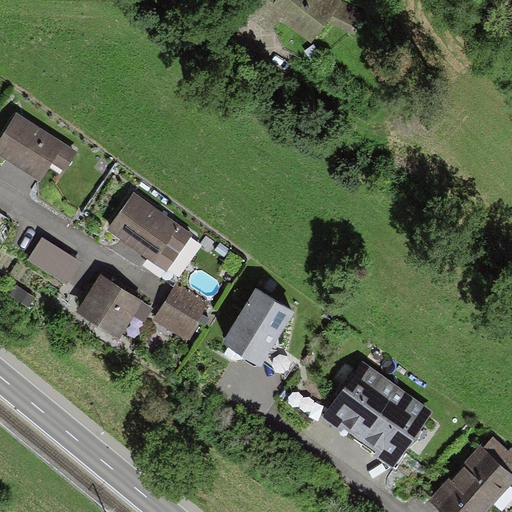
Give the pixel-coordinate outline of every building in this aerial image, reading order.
[(332,3),(353,19),(365,3),(361,0),(256,0),(278,16),(274,22),(313,51),(327,33),(316,24),(332,3)] [(11,116),(0,132),(0,156),(43,182),(53,165),(65,172),(75,156),(11,116)] [(135,192),(112,225),(155,255),(150,263),(163,273),(192,232),(135,192)] [(76,262),(43,241),(31,260),(65,280),(76,262)] [(107,278),(80,321),(114,343),(141,300),(107,278)] [(226,335),(259,355),(289,306),(256,286),(226,335)] [(208,307),(177,287),(155,321),(185,341),(208,307)] [(359,366),(331,405),(341,412),(332,423),(378,456),(387,445),(397,452),(425,413),(359,366)] [(300,377),(281,398),(308,421),(328,397),(318,388),(315,391),(300,377)] [(448,489),(431,507),(436,511),(479,511),(506,483),(510,487),(511,485),(511,461),(502,453),(500,456),(483,441),(444,485),(448,489)]
